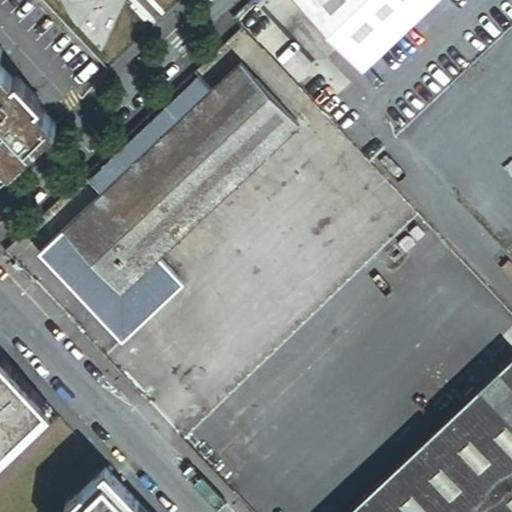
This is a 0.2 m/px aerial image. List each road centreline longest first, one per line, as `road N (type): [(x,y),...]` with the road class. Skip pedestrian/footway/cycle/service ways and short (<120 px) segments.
road 1 (residential): [(223,0),(0,218)]
road 2 (residential): [(199,511),(0,302)]
